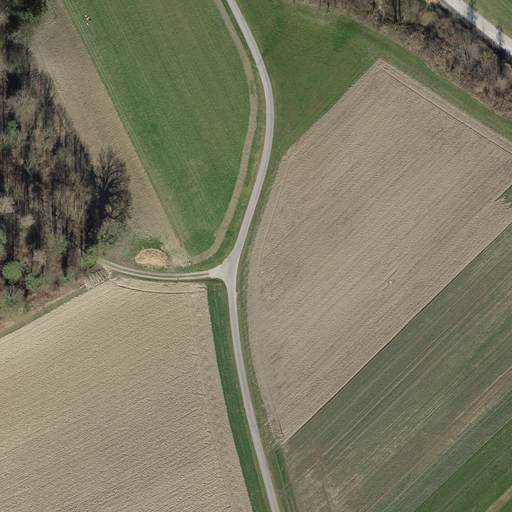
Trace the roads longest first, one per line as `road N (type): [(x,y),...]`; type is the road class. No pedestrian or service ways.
road 1 (track): [(231,0),(270,89),(269,143),(232,272),(247,398),(276,511)]
road 2 (track): [(232,272),(126,272),(83,251),(0,180)]
